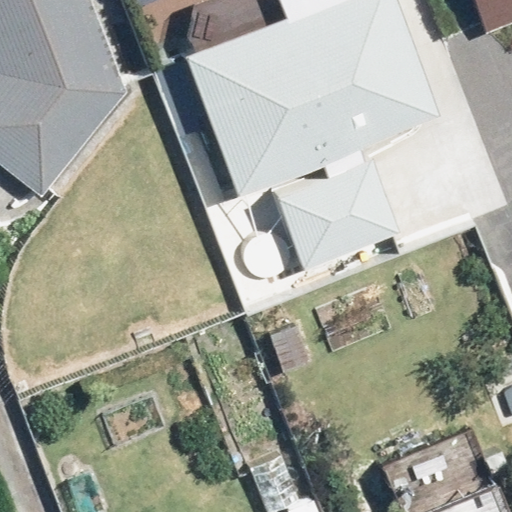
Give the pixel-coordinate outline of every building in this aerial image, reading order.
[(0,0),(0,163),(35,192),(119,87),(85,0),(0,0)] [(387,0),(274,0),(168,41),(224,186),(429,108),(387,0)] [(511,0),(469,0),(479,26),(511,13),(511,0)] [(154,83),(134,91),(146,121),(166,112),(154,83)] [(362,147),(265,185),(294,259),(390,221),(362,147)] [(294,322),(266,331),(280,367),(307,357),(294,322)] [(264,510),(282,503),(294,499),(294,498),(277,454),(247,466),(264,510)] [(496,511),(483,478),(395,511),(496,511)] [(285,511),(310,511),(305,496),(294,499),(282,503),(283,505),(285,511)]
